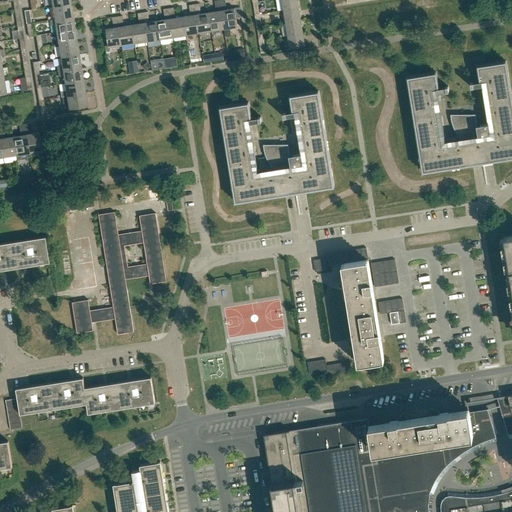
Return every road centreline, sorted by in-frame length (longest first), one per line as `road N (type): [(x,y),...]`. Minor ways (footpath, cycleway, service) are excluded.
road 1 (tertiary): [(511,369),(187,423)]
road 2 (residential): [(302,248),(473,221),(511,190)]
road 3 (tertiary): [(187,423),(125,445),(2,511)]
road 4 (residential): [(16,371),(172,344)]
road 5 (residential): [(302,248),(317,348),(338,351)]
